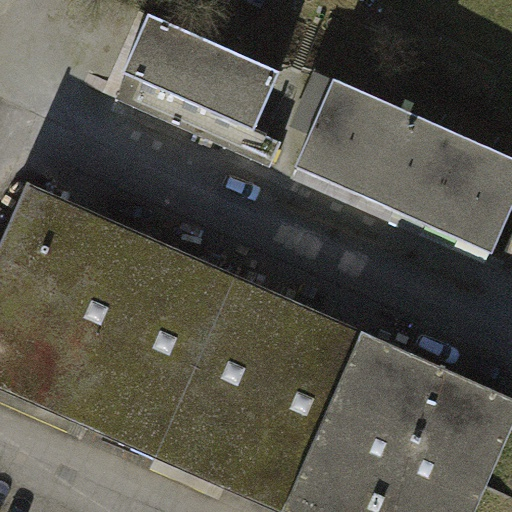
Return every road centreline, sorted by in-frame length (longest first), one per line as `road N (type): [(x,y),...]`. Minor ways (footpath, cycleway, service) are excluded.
road 1 (unknown): [(0,195),(24,161),(62,147),(115,148),(511,321)]
road 2 (unknown): [(0,423),(197,511)]
